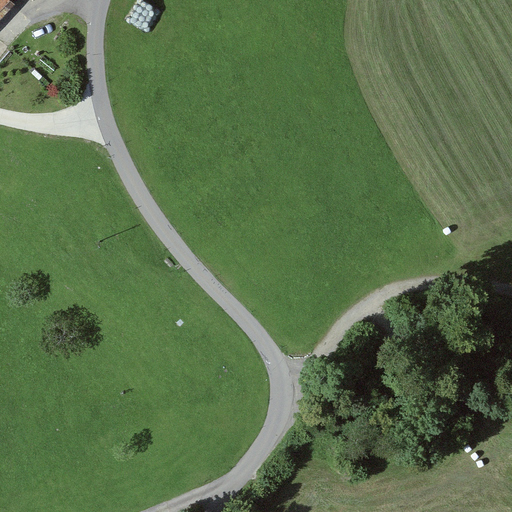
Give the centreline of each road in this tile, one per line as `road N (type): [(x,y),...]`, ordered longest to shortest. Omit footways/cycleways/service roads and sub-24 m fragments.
road 1 (unclassified): [(102,0),(97,64),(110,123),(170,233),(286,372),(268,434),(208,511)]
road 2 (track): [(511,286),(439,280),(397,295),(286,372)]
